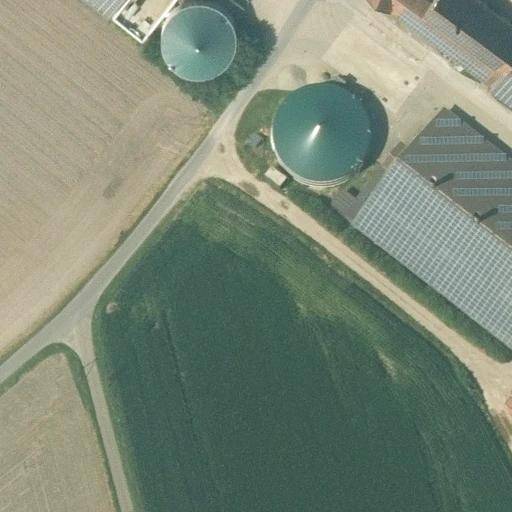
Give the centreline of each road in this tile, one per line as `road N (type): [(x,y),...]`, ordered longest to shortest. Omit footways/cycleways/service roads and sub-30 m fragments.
road 1 (unclassified): [(75,313),(308,0)]
road 2 (unclassified): [(125,511),(75,313)]
